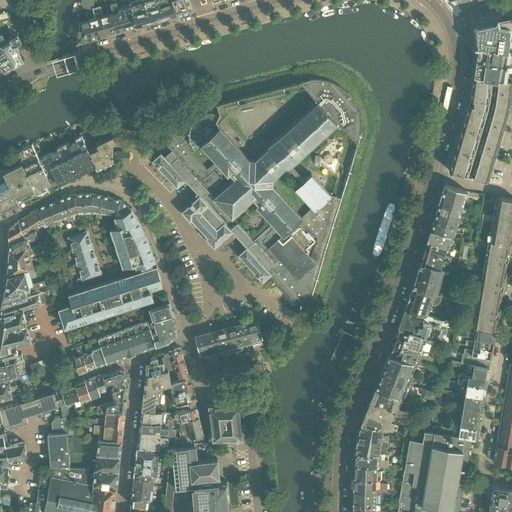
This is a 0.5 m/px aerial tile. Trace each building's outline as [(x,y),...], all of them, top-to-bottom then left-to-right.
[(106,10),(107,14),(113,32),(124,29),(116,3),(115,0),(110,0),(109,1),(111,8),(106,10)] [(128,0),(125,0),(116,3),(124,29),(136,25),(128,0)] [(128,0),(136,25),(152,20),(154,21),(159,20),(161,18),(176,13),(171,0),(128,0)] [(171,0),(176,13),(191,9),(188,0),(171,0)] [(94,18),(92,18),(97,36),(97,37),(102,36),(102,35),(113,32),(107,14),(102,16),(99,6),(93,8),(95,14),(93,14),(94,18)] [(476,52),(473,75),(505,80),(506,80),(509,53),(511,53),(511,15),(508,16),(507,16),(508,19),(501,21),(500,18),(479,23),(478,23),(477,23),(476,24),(476,25),(475,25),(475,26),(474,27),(474,28),(474,29),(476,47),(477,47),(477,52),(476,52)] [(97,36),(92,18),(79,22),(76,43),(77,43),(97,36)] [(0,44),(13,66),(16,64),(23,60),(18,52),(19,49),(16,45),(20,43),(20,41),(17,34),(9,39),(4,43),(3,41),(5,40),(0,32),(0,44)] [(13,66),(0,44),(0,64),(4,71),(13,66)] [(469,99),(473,100),(508,108),(511,108),(511,80),(506,80),(505,80),(473,75),(473,76),(472,87),(471,87),(470,98),(469,99)] [(246,247),(238,254),(253,270),(252,270),(262,281),(268,275),(270,277),(293,302),(307,307),(312,291),(340,198),(334,196),(330,195),(311,174),(304,179),(293,167),(294,166),(292,162),(309,147),(315,141),(336,122),(356,144),(360,133),(360,130),(360,127),(360,125),(359,122),(359,121),(359,119),(358,116),(358,113),(357,110),(356,108),(355,106),(354,104),(352,101),(351,99),(350,97),(348,95),(347,94),(345,92),(344,91),(341,88),(339,87),(337,86),(336,85),(333,84),(331,83),(327,81),(325,81),(322,80),(319,80),(316,80),(314,80),(312,80),(311,80),(301,83),(317,101),(268,146),(269,147),(255,160),(249,159),(235,144),(219,126),(215,124),(218,115),(215,114),(212,114),(209,113),(206,114),(203,114),(200,116),(197,117),(194,120),(195,120),(190,126),(188,134),(190,142),(194,150),(200,144),(215,161),(206,168),(169,128),(165,142),(171,149),(164,156),(160,152),(152,160),(162,171),(162,170),(176,186),(184,179),(197,194),(198,196),(181,211),(190,220),(191,218),(207,236),(206,238),(214,247),(231,231),(232,233),(233,232),(238,238),(238,239),(239,240),(240,240),(246,247)] [(466,119),(465,123),(501,134),(503,127),(504,127),(504,126),(503,126),(506,116),(507,116),(507,115),(508,108),(473,100),(472,105),(468,104),(468,105),(466,115),(465,115),(465,116),(464,119),(466,119)] [(501,134),(465,123),(463,123),(462,126),(462,125),(462,126),(462,127),(459,137),(459,136),(459,137),(458,137),(459,137),(458,138),(459,138),(456,148),(456,147),(455,148),(455,149),(453,158),(452,158),(452,159),(452,160),(449,169),(449,170),(448,170),(487,182),(488,181),(487,181),(490,171),(491,171),(491,170),(490,170),(493,160),(494,160),(494,159),(497,149),(497,148),(500,138),(501,137),(500,137),(501,134)] [(39,159),(50,181),(45,183),(50,192),(54,190),(52,186),(58,183),(95,165),(96,169),(97,169),(87,147),(81,135),(75,138),(76,141),(69,144),(68,142),(57,147),(58,150),(51,153),(50,152),(45,155),(46,156),(44,157),(44,156),(39,158),(39,159)] [(93,144),(87,147),(97,169),(102,166),(107,164),(112,161),(113,161),(112,135),(103,140),(93,144)] [(16,152),(18,157),(38,198),(44,195),(50,192),(45,183),(50,181),(39,159),(32,144),(16,152)] [(129,152),(116,152),(114,152),(115,161),(130,161),(129,152)] [(0,166),(2,169),(20,207),(38,198),(18,157),(0,166)] [(0,216),(20,207),(2,169),(0,169),(0,216)] [(438,203),(439,203),(460,210),(466,191),(444,184),(443,190),(442,190),(441,194),(438,203)] [(66,196),(72,220),(74,219),(73,215),(72,215),(72,214),(77,212),(78,212),(75,193),(74,193),(66,196)] [(75,193),(78,212),(83,212),(83,213),(82,213),(82,217),(85,217),(84,193),(75,193)] [(84,193),(85,217),(87,217),(87,213),(86,213),(86,211),(91,211),(92,193),(84,193)] [(92,193),(91,211),(97,212),(97,213),(96,213),(96,217),(99,217),(102,195),(92,193)] [(102,195),(99,217),(101,217),(102,214),(101,213),(101,212),(107,213),(110,197),(102,195)] [(58,199),(64,217),(68,215),(68,217),(69,221),(72,220),(66,196),(58,199)] [(110,197),(107,213),(114,214),(120,199),(110,197)] [(511,198),(498,197),(496,206),(511,208),(511,198)] [(46,203),(54,218),(58,225),(61,224),(59,220),(58,220),(57,219),(64,217),(58,199),(46,203)] [(120,199),(114,214),(115,215),(122,213),(124,212),(131,208),(120,199)] [(386,207),(372,248),(372,254),(374,259),(377,256),(381,251),(395,209),(394,204),(392,202),(389,202),(386,207)] [(38,207),(46,223),(49,229),(50,234),(55,232),(52,227),(51,224),(55,223),(52,219),(54,218),(46,203),(45,204),(42,205),(38,207)] [(434,219),(456,225),(458,226),(462,227),(465,217),(460,216),(458,215),(459,215),(460,210),(439,203),(438,203),(438,204),(437,208),(436,209),(437,209),(434,219)] [(511,208),(496,206),(495,215),(511,217),(511,208)] [(31,211),(39,227),(43,225),(46,223),(38,207),(37,207),(31,211)] [(122,213),(115,215),(114,215),(116,220),(56,240),(66,272),(68,271),(72,284),(70,284),(73,293),(68,294),(71,304),(59,308),(65,327),(153,298),(150,288),(162,284),(156,266),(152,267),(151,262),(154,261),(149,246),(145,236),(142,230),(137,220),(131,209),(131,208),(124,212),(122,213)] [(33,230),(35,229),(39,227),(31,211),(25,216),(33,230)] [(494,222),(511,224),(511,217),(495,215),(482,213),(481,219),(494,222)] [(25,216),(19,220),(26,233),(33,230),(25,216)] [(434,219),(430,229),(452,236),(454,230),(456,231),(462,232),(463,227),(462,227),(458,226),(456,225),(434,219)] [(9,229),(9,241),(26,233),(19,220),(18,221),(9,229)] [(511,224),(494,222),(492,231),(511,234),(511,227),(511,224)] [(33,230),(26,233),(9,241),(0,245),(0,254),(9,252),(28,247),(31,246),(28,240),(38,236),(35,229),(33,230)] [(425,241),(427,241),(448,248),(452,249),(455,237),(452,236),(430,229),(429,229),(425,241)] [(492,231),(490,241),(509,244),(511,234),(492,231)] [(425,247),(424,252),(449,258),(450,255),(446,254),(448,248),(427,241),(425,246),(425,247)] [(487,241),(482,270),(504,273),(509,244),(490,241),(487,241)] [(8,275),(8,276),(28,269),(33,267),(32,263),(28,247),(9,252),(8,266),(8,275)] [(422,257),(420,262),(440,267),(442,261),(448,263),(449,258),(424,252),(423,256),(422,257)] [(419,267),(416,275),(439,281),(443,268),(440,267),(420,262),(418,267),(419,267)] [(8,276),(4,295),(15,291),(25,288),(25,286),(32,284),(28,269),(8,276)] [(482,270),(477,300),(499,303),(504,273),(482,270)] [(412,288),(433,293),(433,292),(436,293),(439,281),(416,275),(414,282),(413,287),(412,287),(412,288)] [(0,305),(1,306),(1,304),(43,292),(42,291),(31,295),(30,290),(38,287),(45,285),(43,281),(32,284),(25,286),(25,288),(15,291),(4,295),(3,296),(0,296),(0,305)] [(408,302),(405,310),(423,314),(426,315),(428,307),(429,308),(431,301),(433,293),(412,288),(410,295),(409,295),(407,301),(408,302)] [(0,314),(23,308),(45,301),(43,292),(1,304),(1,306),(0,305),(0,314)] [(351,315),(352,318),(355,319),(358,317),(365,298),(364,295),(361,294),(358,295),(351,315)] [(473,327),(476,328),(494,333),(499,303),(477,300),(475,312),(472,311),(470,320),(465,319),(464,325),(473,327)] [(150,308),(153,319),(173,314),(169,302),(155,306),(150,308)] [(0,346),(11,346),(31,340),(22,309),(23,309),(23,308),(0,314),(0,346)] [(400,329),(428,336),(427,339),(435,343),(438,327),(421,322),(423,314),(405,310),(398,328),(400,329)] [(154,324),(156,331),(175,325),(173,319),(174,319),(173,314),(153,319),(150,320),(152,325),(154,324)] [(252,341),(253,347),(263,344),(263,345),(264,345),(257,319),(247,322),(252,341)] [(146,321),(140,323),(149,348),(156,345),(152,332),(148,320),(146,321)] [(242,344),(252,341),(247,322),(236,324),(242,344)] [(140,323),(133,326),(142,350),(149,348),(140,323)] [(231,347),(242,344),(236,324),(226,327),(231,347)] [(156,331),(152,332),(156,345),(166,342),(167,341),(176,334),(177,334),(175,325),(156,331)] [(133,326),(126,328),(135,353),(142,350),(133,326)] [(231,347),(226,327),(216,330),(221,349),(222,354),(233,351),(231,347)] [(126,328),(120,331),(128,355),(135,353),(126,328)] [(466,336),(474,338),(493,341),(494,333),(476,328),(475,333),(467,332),(467,333),(463,332),(462,335),(466,336)] [(396,340),(395,341),(422,350),(426,339),(427,339),(428,336),(400,329),(398,334),(397,333),(396,335),(395,337),(395,339),(396,340)] [(221,349),(216,330),(205,333),(211,352),(221,349)] [(120,331),(112,333),(121,358),(127,355),(127,356),(128,355),(120,331)] [(112,333),(105,336),(113,360),(121,358),(112,333)] [(199,355),(211,352),(205,333),(195,335),(194,335),(194,336),(194,337),(195,337),(199,355)] [(105,336),(97,339),(106,363),(113,360),(105,336)] [(335,359),(338,360),(341,359),(349,340),(348,337),(345,336),(343,337),(334,356),(335,359)] [(465,345),(473,346),(491,349),(493,341),(474,338),(473,341),(465,340),(465,345)] [(92,349),(90,342),(87,343),(96,366),(106,363),(97,339),(94,340),(97,347),(92,349)] [(422,350),(395,341),(395,342),(395,343),(394,342),(392,343),(391,346),(392,348),(393,348),(391,353),(418,362),(422,350)] [(88,352),(83,354),(88,369),(96,366),(87,343),(85,344),(88,352)] [(0,359),(19,355),(16,347),(12,349),(11,346),(0,346),(0,359)] [(88,369),(83,354),(80,346),(75,347),(78,356),(73,358),(76,365),(78,373),(88,369)] [(460,363),(466,364),(488,367),(491,349),(473,346),(472,350),(464,349),(463,354),(462,354),(460,363)] [(173,362),(183,358),(180,347),(170,351),(173,362)] [(163,359),(165,369),(168,383),(171,382),(173,381),(169,368),(175,367),(173,362),(170,351),(161,354),(163,359)] [(0,380),(11,378),(27,372),(22,353),(19,355),(0,359),(0,380)] [(150,361),(146,362),(146,363),(145,364),(145,367),(146,368),(145,375),(165,369),(163,359),(161,354),(150,358),(150,361)] [(384,366),(407,375),(412,362),(388,355),(386,359),(387,359),(384,366)] [(178,378),(188,375),(183,358),(173,362),(175,367),(178,378)] [(220,362),(214,364),(216,373),(227,373),(226,369),(222,369),(220,362)] [(465,369),(464,374),(467,375),(487,378),(488,367),(466,364),(460,363),(459,367),(463,368),(465,369)] [(216,373),(214,364),(203,366),(205,374),(216,373)] [(379,377),(403,386),(408,387),(412,376),(407,375),(384,366),(382,370),(379,377)] [(112,380),(114,386),(127,382),(123,370),(120,368),(103,374),(106,382),(112,380)] [(145,375),(143,391),(168,383),(165,369),(145,375)] [(108,388),(106,382),(103,374),(94,377),(99,391),(108,388)] [(457,382),(461,382),(466,383),(485,386),(487,378),(467,375),(464,374),(458,374),(457,382)] [(171,382),(173,392),(191,388),(188,375),(178,378),(173,381),(171,382)] [(100,394),(99,391),(94,377),(84,380),(91,397),(100,394)] [(378,382),(375,388),(399,397),(403,386),(379,377),(377,381),(378,382)] [(0,398),(12,396),(9,380),(11,380),(11,378),(0,380),(0,398)] [(84,399),(91,397),(84,380),(75,384),(80,401),(81,403),(82,403),(81,402),(85,401),(84,399)] [(126,395),(127,382),(114,386),(109,388),(110,393),(109,394),(108,397),(108,398),(109,401),(114,399),(126,395)] [(466,383),(461,382),(459,393),(464,394),(483,397),(485,386),(466,383)] [(143,391),(142,400),(155,401),(169,401),(168,383),(143,391)] [(73,403),(80,401),(75,384),(67,386),(73,403)] [(67,405),(73,403),(67,386),(61,388),(61,389),(67,405)] [(176,403),(184,402),(194,399),(194,398),(196,397),(194,392),(193,392),(191,388),(173,392),(176,403)] [(372,395),(370,400),(394,408),(399,397),(375,388),(372,396),(372,395)] [(60,404),(63,416),(65,415),(69,414),(67,405),(61,389),(54,391),(54,393),(58,405),(60,404)] [(58,405),(54,393),(54,391),(1,408),(0,408),(0,409),(3,426),(4,429),(28,422),(26,416),(58,405)] [(511,393),(504,392),(503,401),(511,403),(511,393)] [(464,394),(463,404),(482,406),(483,397),(464,394)] [(97,411),(105,411),(124,412),(126,399),(126,395),(114,399),(109,401),(106,401),(106,402),(97,404),(97,411)] [(180,407),(180,409),(183,409),(196,407),(194,399),(184,402),(185,406),(180,407)] [(141,409),(141,410),(154,410),(163,410),(170,410),(169,401),(155,401),(142,400),(141,409)] [(367,407),(366,411),(390,418),(394,408),(370,400),(368,407),(367,407)] [(511,403),(503,401),(501,411),(511,412),(511,403)] [(213,437),(234,437),(241,436),(239,418),(238,403),(208,404),(213,437)] [(463,404),(461,414),(480,417),(482,406),(463,404)] [(176,420),(179,420),(198,415),(198,414),(199,413),(198,409),(197,409),(196,407),(183,409),(180,409),(181,410),(174,411),(176,420)] [(141,410),(140,421),(153,422),(166,420),(167,417),(163,417),(163,410),(154,410),(141,410)] [(87,424),(94,424),(123,426),(123,425),(124,412),(105,411),(105,419),(96,418),(96,419),(88,418),(87,424)] [(361,423),(382,426),(392,427),(394,419),(390,418),(366,411),(365,411),(366,412),(363,418),(361,423)] [(511,412),(501,411),(500,420),(511,422),(511,412)] [(461,414),(459,425),(478,428),(480,417),(461,414)] [(179,420),(181,428),(200,423),(198,415),(179,420)] [(47,433),(49,460),(50,466),(70,467),(68,451),(67,437),(67,432),(66,416),(61,418),(55,418),(51,422),(52,433),(47,433)] [(139,429),(170,430),(172,430),(173,419),(166,420),(153,422),(140,421),(139,429)] [(511,422),(500,420),(498,430),(511,432),(511,422)] [(187,431),(189,435),(202,432),(200,423),(181,428),(179,429),(180,433),(187,431)] [(361,423),(358,438),(387,442),(388,436),(381,435),(382,426),(361,423)] [(103,438),(103,439),(121,441),(123,426),(94,424),(94,433),(103,433),(103,438)] [(448,428),(447,434),(470,437),(476,438),(478,428),(459,425),(457,425),(457,428),(453,427),(453,429),(448,428)] [(172,430),(170,430),(139,429),(138,438),(168,438),(180,437),(180,433),(179,429),(172,430)] [(457,511),(468,454),(470,437),(447,434),(424,430),(423,434),(422,441),(413,439),(403,438),(400,469),(404,470),(398,501),(399,501),(397,511),(398,511),(457,511)] [(511,432),(498,430),(496,440),(511,442),(511,432)] [(234,437),(213,437),(211,437),(206,437),(203,437),(202,432),(189,435),(180,437),(181,438),(183,446),(194,445),(194,442),(206,442),(234,441),(234,437)] [(414,432),(413,439),(422,441),(423,434),(414,432)] [(0,460),(8,461),(7,457),(11,456),(12,458),(27,455),(24,442),(9,444),(8,443),(7,443),(5,434),(3,434),(0,434),(0,460)] [(82,438),(67,437),(68,451),(81,452),(82,438)] [(159,447),(171,447),(183,446),(181,438),(180,437),(168,438),(138,438),(137,446),(159,447)] [(355,451),(355,452),(384,453),(386,453),(387,442),(358,438),(355,451)] [(97,441),(96,454),(120,456),(120,454),(120,453),(120,451),(121,450),(120,450),(121,441),(103,439),(96,439),(95,441),(97,441)] [(230,511),(231,511),(231,510),(229,510),(227,497),(228,497),(228,495),(227,494),(226,483),(227,483),(227,482),(226,482),(226,481),(219,481),(218,476),(219,476),(218,475),(218,474),(217,468),(218,468),(217,466),(216,460),(217,460),(217,459),(217,458),(216,458),(209,459),(208,459),(206,442),(194,442),(194,445),(183,446),(171,447),(169,464),(168,470),(164,505),(172,506),(173,492),(173,491),(176,491),(176,487),(192,485),(194,499),(189,500),(190,511),(230,511)] [(511,447),(495,444),(493,462),(504,464),(505,464),(511,464),(511,447)] [(157,463),(159,447),(137,446),(137,447),(136,452),(135,460),(157,463)] [(355,452),(354,465),(384,466),(388,466),(388,460),(384,460),(384,453),(355,452)] [(96,454),(94,468),(118,470),(119,465),(120,456),(96,454)] [(0,507),(2,508),(2,504),(0,503),(0,496),(9,497),(10,492),(0,491),(0,484),(6,485),(8,470),(7,468),(8,461),(0,460),(0,507)] [(156,477),(157,463),(135,460),(134,469),(133,474),(134,474),(134,475),(154,477),(156,477)] [(354,477),(379,478),(381,478),(381,470),(384,470),(384,466),(354,465),(354,477)] [(33,511),(113,511),(115,499),(117,486),(93,484),(86,482),(89,468),(80,467),(70,467),(50,466),(48,475),(40,473),(33,511)] [(94,468),(93,484),(117,486),(118,470),(94,468)] [(153,483),(154,477),(134,475),(132,485),(133,485),(153,487),(156,488),(157,484),(153,483)] [(353,487),(353,491),(379,491),(387,491),(387,482),(379,482),(379,478),(354,477),(353,487)] [(152,493),(153,487),(133,485),(131,495),(151,497),(155,498),(156,493),(152,493)] [(490,501),(506,503),(508,489),(495,487),(495,486),(492,489),(490,501)] [(353,503),(379,503),(379,491),(353,491),(353,503)] [(151,497),(131,495),(130,504),(154,506),(155,503),(151,502),(151,497)] [(504,511),(504,510),(506,503),(490,501),(488,511),(504,511)] [(353,503),(352,511),(381,511),(381,510),(379,510),(379,503),(353,503)]
